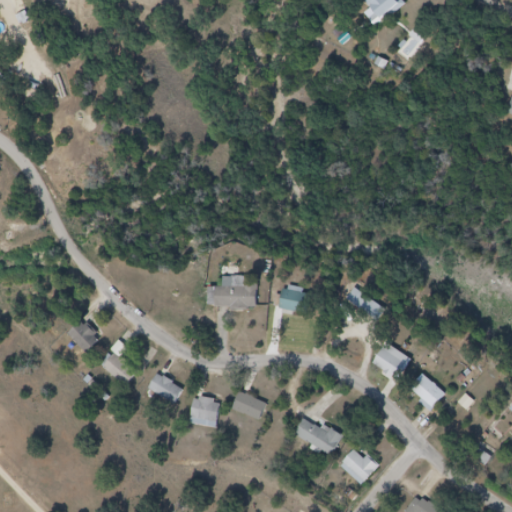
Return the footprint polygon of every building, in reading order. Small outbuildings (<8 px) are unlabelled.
[(411,0),(395,0),(394,1),(392,0),(372,0),(368,5),(379,16),(375,21),(390,35),(417,5),(411,0)] [(258,310),(259,280),(245,280),(245,287),(214,286),(213,309),(258,310)] [(279,308),(307,315),(312,296),(283,289),(279,308)] [(377,324),(386,311),(356,289),(347,301),(377,324)] [(286,326),(300,329),(302,321),(320,325),(323,308),(291,301),(286,326)] [(225,316),(264,317),(265,305),(226,304),(225,316)] [(95,358),(104,348),(89,334),(80,343),(95,358)] [(381,375),(410,394),(423,374),(394,355),(381,375)] [(135,393),(145,380),(121,363),(112,376),(135,393)] [(184,411),(192,394),(164,380),(156,397),(184,411)] [(442,419),(454,405),(431,385),(419,399),(442,419)] [(268,429),(276,413),(248,399),(240,416),(268,429)] [(198,431),(225,434),(228,411),(201,407),(198,431)] [(302,443),(339,465),(349,448),(312,426),(302,443)] [(487,470),(493,458),(477,449),(471,461),(487,470)] [(370,496),(387,477),(375,466),(372,469),(362,460),(347,475),(370,496)] [(442,511),(417,498),(408,511),(442,511)]
